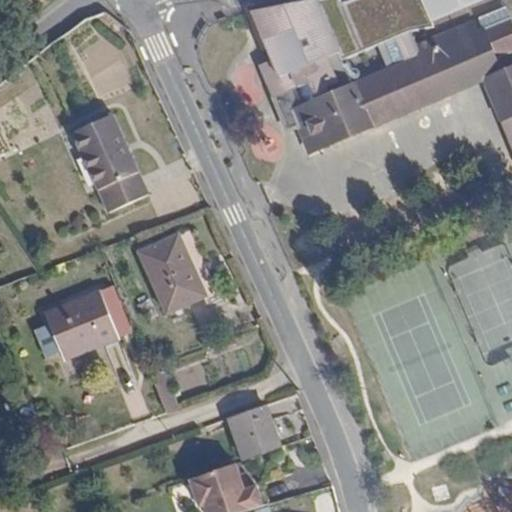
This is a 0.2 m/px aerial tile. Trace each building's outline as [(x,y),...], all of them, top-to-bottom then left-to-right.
[(311,0),(253,11),(273,60),(292,52),(302,76),(343,61),(379,46),(390,71),(423,58),(418,46),(412,32),(435,28),(432,21),(482,0),(350,0),(342,4),(340,0),(311,0)] [(511,19),(478,33),(474,22),(418,46),(423,58),(390,71),(353,86),(343,61),(302,76),(292,52),(273,60),(261,65),(274,98),(296,90),(303,107),(293,111),(299,126),(311,153),(484,80),(501,121),(511,116),(511,19)] [(296,90),(274,98),(288,130),(299,126),(293,111),(303,107),(296,90)] [(110,214),(149,195),(113,115),(73,133),(110,214)] [(511,116),(501,121),(511,147),(511,116)] [(190,268),(193,267),(179,236),(140,253),(168,314),(204,298),(190,268)] [(113,287),(100,292),(119,338),(132,334),(113,287)] [(119,338),(100,292),(47,314),(51,324),(62,352),(65,361),(119,338)] [(46,358),(62,352),(51,324),(35,330),(46,358)] [(167,414),(178,409),(163,371),(151,376),(167,414)] [(234,430),(245,461),(280,448),(271,422),(266,406),(249,412),(230,419),(234,430)] [(242,491),(233,465),(188,481),(198,507),(202,506),(204,511),(244,511),(260,508),(254,488),(242,491)]
